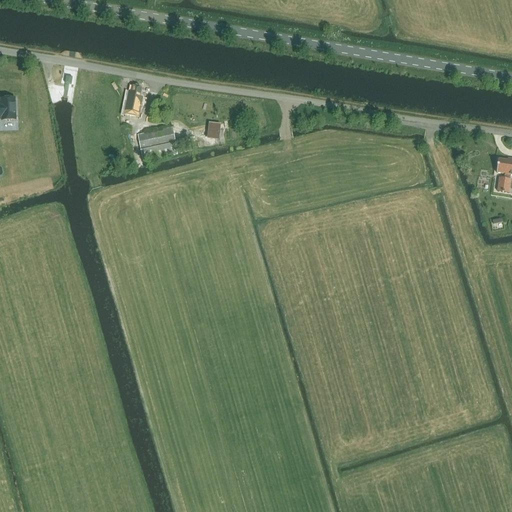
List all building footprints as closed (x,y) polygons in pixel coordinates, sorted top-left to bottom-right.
[(95,96),(95,83),(85,83),(84,96),(95,96)] [(147,98),(143,98),(140,97),(142,89),(132,87),(131,92),(129,91),(124,115),(139,118),(141,106),(145,107),(147,98)] [(1,105),(0,105),(0,118),(2,118),(2,121),(16,121),(15,99),(1,100),(1,105)] [(173,128),(137,135),(143,162),(178,155),(173,128)] [(511,177),(511,160),(511,161),(511,164),(507,163),(508,161),(498,160),(496,174),(505,175),(504,181),(499,180),(497,193),(508,195),(510,182),(509,181),(510,177),(511,177)]
